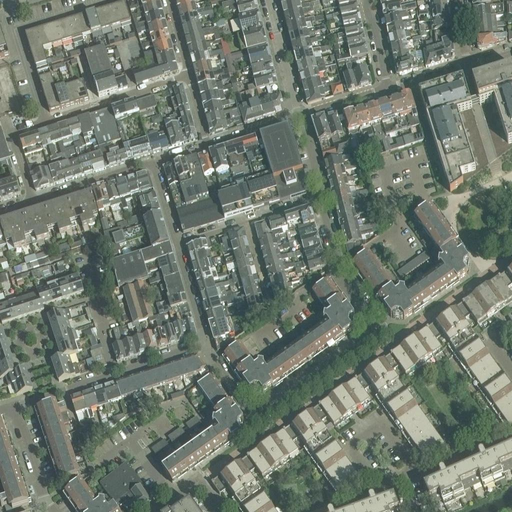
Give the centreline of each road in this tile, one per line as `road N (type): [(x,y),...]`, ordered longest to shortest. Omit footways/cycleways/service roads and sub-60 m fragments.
road 1 (residential): [(207,343),(260,418),(382,331),(338,269)]
road 2 (residential): [(404,484),(415,470),(384,424),(349,448),(379,489)]
road 3 (residential): [(320,199),(178,245)]
road 4 (residential): [(153,163),(30,202)]
road 5 (residential): [(298,119),(268,0)]
road 6 (residential): [(116,373),(90,257)]
